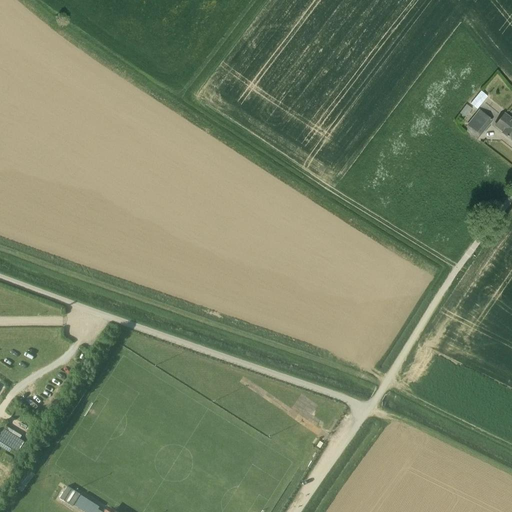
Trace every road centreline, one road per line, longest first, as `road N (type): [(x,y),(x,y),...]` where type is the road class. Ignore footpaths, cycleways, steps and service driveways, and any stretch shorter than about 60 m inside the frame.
road 1 (unclassified): [(369,408),(0,274)]
road 2 (unclassified): [(511,196),(447,280),(369,408)]
road 3 (unclassified): [(298,511),(369,408)]
